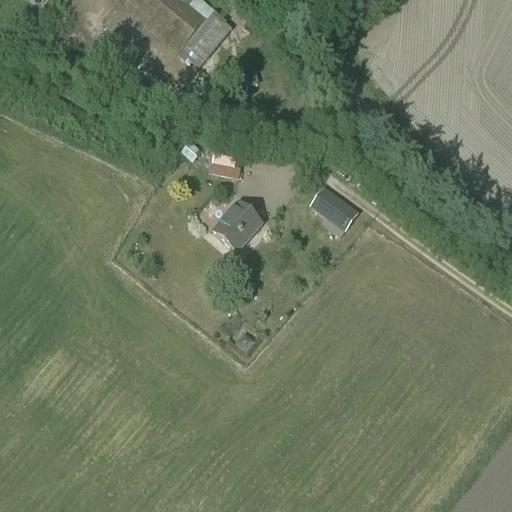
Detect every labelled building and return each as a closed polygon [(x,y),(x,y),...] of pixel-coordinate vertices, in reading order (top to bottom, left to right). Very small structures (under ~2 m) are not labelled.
[(123,0),(101,28),(181,93),(231,33),(191,0),(123,0)] [(219,153),(213,178),(239,183),(244,158),(219,153)] [(329,193),(315,213),(350,239),(364,219),(329,193)] [(216,198),(200,219),(210,227),(226,205),(216,198)] [(236,207),(211,235),(235,257),(261,228),(236,207)]
